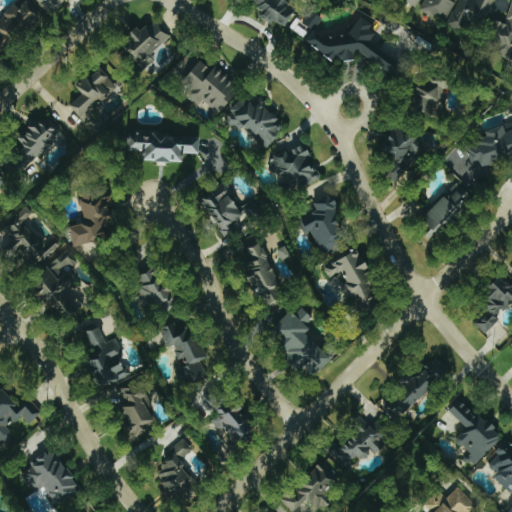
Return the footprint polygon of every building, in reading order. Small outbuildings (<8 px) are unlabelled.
[(37,0),(50,15),(67,0),(37,0)] [(249,0),(267,9),(263,16),(288,29),(298,8),(281,0),(249,0)] [(426,0),(423,6),(448,19),(457,2),(458,0),(426,0)] [(500,56),(511,60),(511,5),(507,16),(492,9),(495,0),(458,0),(448,25),(471,35),(477,21),(497,29),(491,41),(504,47),(500,56)] [(19,8),(0,17),(0,28),(2,33),(0,34),(0,45),(41,25),(30,3),(19,9),(19,8)] [(323,18),(313,10),(303,23),(313,31),(323,18)] [(373,42),(380,31),(362,18),(346,40),(335,32),(329,39),(317,30),(308,42),(335,61),(340,55),(351,63),(360,51),(393,75),(402,63),(373,42)] [(122,54),(145,72),(155,60),(151,57),(170,34),(154,21),(145,32),(138,27),(131,36),(134,39),(122,54)] [(219,115),(243,90),(219,66),(214,71),(204,62),(186,80),(195,89),(188,95),(199,106),(205,101),(219,115)] [(79,88),(84,94),(71,106),(85,121),(119,89),(100,69),(79,88)] [(444,89),(452,89),(452,80),(421,79),(419,114),(443,115),(444,89)] [(232,110),(266,149),(287,131),(253,91),(232,110)] [(19,143),(34,160),(64,134),(49,117),(19,143)] [(415,131),(405,135),(403,128),(386,135),(398,166),(392,168),(395,177),(428,164),(415,131)] [(511,132),(507,134),(506,128),(482,134),(485,144),(469,148),(478,180),(492,176),(489,164),(511,158),(511,132)] [(203,138),(174,138),(174,134),(130,133),(130,152),(145,152),(145,162),(186,163),(186,154),(203,155),(203,138)] [(276,156),(278,164),(282,163),(293,192),(321,181),(307,145),(276,156)] [(440,233),(474,196),(459,182),(425,219),(440,233)] [(223,234),(250,218),(261,211),(255,201),(241,209),(227,186),(203,201),(223,234)] [(78,248),(116,236),(104,199),(97,202),(93,190),(79,194),(88,223),(72,229),(78,248)] [(353,241),(334,203),(330,195),(315,203),(319,211),(306,218),(325,256),(353,241)] [(3,228),(15,240),(4,250),(16,262),(24,254),(38,267),(54,251),(27,223),(35,214),(26,206),(3,228)] [(259,242),(247,249),(252,259),(244,263),(268,309),(289,298),(259,242)] [(279,250),(284,261),(292,257),(287,246),(279,250)] [(325,268),(331,279),(342,273),(355,298),(357,297),(366,315),(382,306),(365,272),(371,269),(361,250),(325,268)] [(74,315),(93,300),(71,273),(80,266),(69,251),(35,278),(64,314),(69,310),(74,315)] [(160,271),(139,277),(148,311),(179,303),(175,286),(165,288),(160,271)] [(511,306),(511,286),(502,278),(489,293),(496,299),(474,324),(486,334),(511,306)] [(316,377),(335,358),(305,329),(315,319),(304,308),(298,315),(293,311),(274,330),(295,350),(287,358),(300,372),(305,367),(316,377)] [(187,318),(163,332),(172,348),(175,347),(185,365),(176,370),(187,389),(210,375),(203,363),(210,358),(187,318)] [(83,336),(104,388),(131,378),(121,354),(123,353),(118,339),(108,343),(102,328),(83,336)] [(216,386),(205,396),(222,416),(215,422),(239,448),(257,432),(216,386)] [(147,387),(120,393),(131,437),(158,431),(147,387)] [(0,394),(0,440),(5,444),(14,433),(10,429),(21,416),(32,425),(42,413),(33,405),(29,410),(4,390),(0,394)] [(380,421),(370,428),(364,418),(358,422),(365,432),(333,454),(345,472),(363,459),(364,461),(376,453),(377,455),(395,443),(380,421)] [(163,455),(168,463),(157,471),(178,504),(201,489),(187,467),(190,465),(185,457),(194,451),(186,440),(163,455)] [(511,443),(510,441),(488,460),(500,474),(497,477),(511,493),(511,508),(511,510),(511,511),(511,443)] [(55,505),(82,486),(56,449),(25,472),(39,492),(43,488),(55,505)] [(344,473),(321,461),(301,500),(291,495),(281,511),(300,511),(307,500),(325,510),(344,473)] [(473,511),(480,506),(460,487),(436,511),(473,511)]
